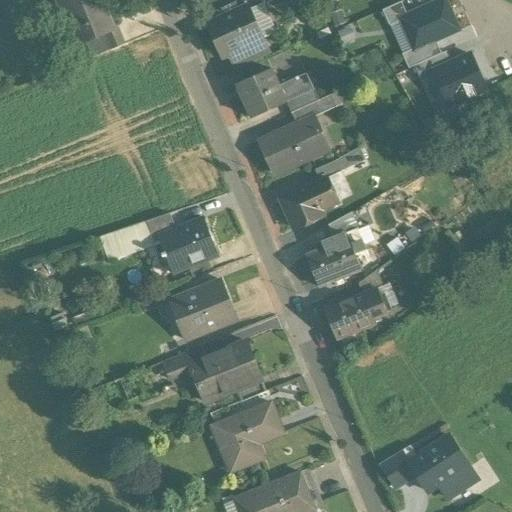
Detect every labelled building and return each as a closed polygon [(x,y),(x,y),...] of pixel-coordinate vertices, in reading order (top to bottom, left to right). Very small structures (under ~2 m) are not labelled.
[(113,30),(100,0),(57,0),(76,45),(89,40),(113,30)] [(459,32),(445,0),(441,0),(407,16),(399,19),(401,22),(413,50),(414,52),(436,42),(459,32)] [(399,19),(407,16),(401,3),(382,11),(389,27),(401,22),(399,19)] [(247,7),(208,26),(216,43),(220,41),(226,54),(229,53),(261,38),(247,7)] [(113,30),(89,40),(97,57),(124,46),(118,31),(114,33),(113,30)] [(261,38),(229,53),(238,70),(270,55),(261,38)] [(220,41),(216,43),(222,56),(226,54),(220,41)] [(414,52),(413,50),(402,55),(408,70),(414,67),(441,55),(436,42),(414,52)] [(419,79),(434,73),(433,72),(452,64),(447,52),(441,55),(414,67),(419,79)] [(433,72),(434,73),(449,106),(485,90),(470,56),(452,64),(433,72)] [(271,71),(236,86),(251,120),(286,104),(286,103),(290,101),(290,100),(313,90),(306,74),(278,86),(271,71)] [(313,90),(290,100),(290,101),(295,112),(318,102),(313,90)] [(295,112),(291,114),(295,125),(313,116),(313,117),(341,104),(337,93),(318,102),(295,112)] [(295,125),(259,142),(267,161),(268,160),(276,176),(328,151),(313,117),(313,116),(295,125)] [(358,149),(334,163),(315,171),(320,181),(325,178),(364,160),(358,149)] [(320,181),(296,192),(297,194),(283,200),(282,198),(281,199),(295,228),(322,215),(319,210),(336,201),(325,178),(320,181)] [(350,214),(328,226),(333,238),(346,233),(356,229),(350,214)] [(168,215),(145,223),(153,244),(159,241),(157,237),(174,230),(168,215)] [(174,230),(157,237),(159,241),(164,254),(162,255),(163,259),(165,258),(172,274),(217,257),(203,220),(174,230)] [(333,238),(318,244),(321,251),(306,257),(318,288),(361,271),(346,233),(333,238)] [(220,282),(169,303),(175,318),(180,316),(189,338),(184,340),(185,342),(236,321),(220,282)] [(377,291),(345,303),(343,298),(332,302),(334,307),(325,311),(336,340),(337,340),(357,332),(375,325),(373,321),(386,315),(377,291)] [(175,318),(184,340),(189,338),(180,316),(175,318)] [(357,332),(337,340),(342,351),(361,343),(357,332)] [(184,340),(161,349),(165,362),(189,352),(185,342),(184,340)] [(202,360),(191,365),(198,384),(197,385),(204,404),(237,391),(261,381),(246,343),(202,360)] [(165,362),(163,363),(167,374),(191,365),(202,360),(198,349),(165,362)] [(261,381),(237,391),(242,402),(266,393),(261,381)] [(271,403),(212,427),(224,459),(239,453),(244,467),(263,459),(258,445),(283,434),(271,403)] [(417,458),(408,464),(416,476),(427,493),(437,486),(446,500),(477,481),(449,438),(417,458)] [(410,447),(380,465),(396,489),(416,476),(408,464),(417,458),(410,447)] [(239,453),(224,459),(230,473),(244,467),(239,453)] [(323,508),(308,470),(300,474),(313,507),(315,511),(323,508)] [(300,474),(234,500),(238,511),(300,511),(313,507),(300,474)]
